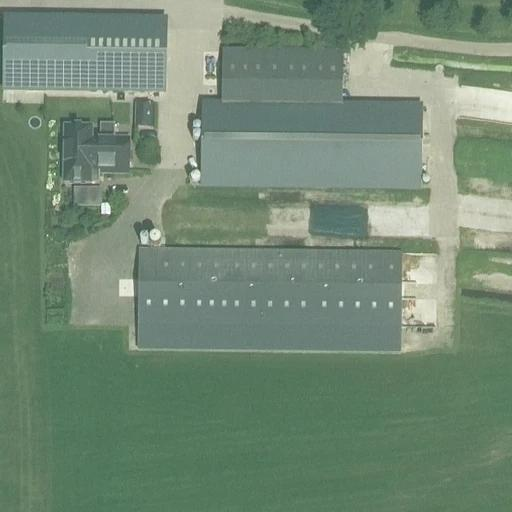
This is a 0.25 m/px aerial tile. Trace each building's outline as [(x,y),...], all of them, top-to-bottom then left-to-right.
[(164,92),(164,27),(164,21),(76,20),(3,20),(2,91),(63,92),(74,92),(123,93),(123,92),(164,92)] [(139,97),(140,125),(157,124),(156,97),(139,97)] [(421,189),(422,108),(203,105),(202,186),(421,189)] [(129,175),(129,139),(91,139),(91,129),(65,128),(64,184),(99,185),(99,174),(129,175)] [(398,329),(399,255),(139,252),(138,326),(398,329)]
